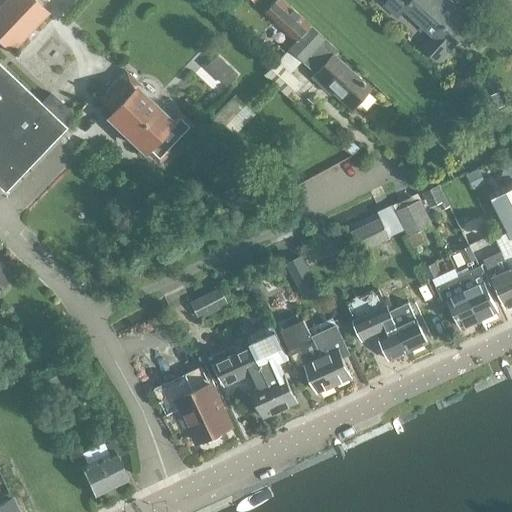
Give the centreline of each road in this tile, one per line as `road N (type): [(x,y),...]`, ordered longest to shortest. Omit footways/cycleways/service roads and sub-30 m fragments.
road 1 (unclassified): [(173,498),(511,344)]
road 2 (residential): [(173,498),(145,415),(89,318),(0,219)]
road 3 (unknown): [(89,318),(320,203)]
